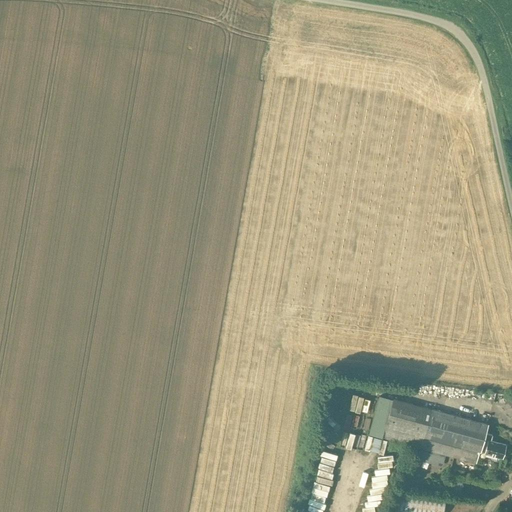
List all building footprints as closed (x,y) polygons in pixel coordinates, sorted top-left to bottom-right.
[(384,439),(414,447),(425,407),(409,402),(392,398),(391,399),(379,396),(369,434),(384,438),(384,439)] [(418,457),(417,460),(442,466),(443,464),(445,455),(453,457),(463,418),(436,410),(425,407),(414,447),(411,456),(415,457),(418,457)] [(453,457),(464,460),(474,463),(478,452),(479,452),(500,457),(504,444),(489,440),(491,434),(484,433),(487,424),(463,418),(453,457)] [(386,475),(372,476),(372,487),(387,487),(386,475)] [(460,495),(462,484),(454,482),(451,494),(460,495)] [(443,511),(445,497),(398,491),(395,511),(443,511)]
